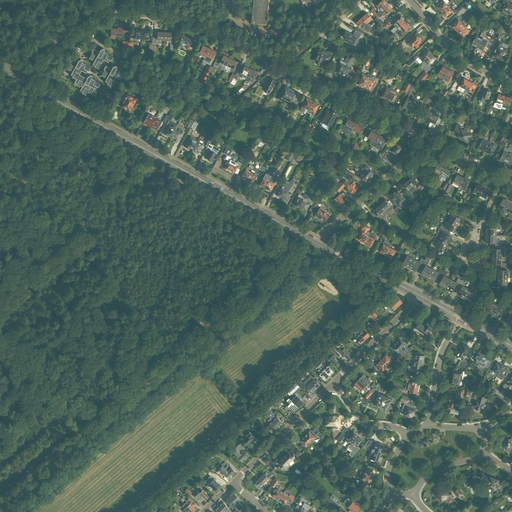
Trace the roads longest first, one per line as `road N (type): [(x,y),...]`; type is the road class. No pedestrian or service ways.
road 1 (secondary): [(313,243),(9,71)]
road 2 (residential): [(279,63),(174,15),(97,9),(9,71)]
road 3 (track): [(239,308),(0,175)]
road 4 (track): [(157,169),(0,307)]
road 5 (residential): [(427,139),(279,63)]
road 6 (residential): [(313,243),(427,139)]
road 7 (residential): [(232,482),(332,383)]
road 8 (residential): [(511,80),(456,52),(411,0)]
road 9 (residential): [(332,383),(417,294)]
